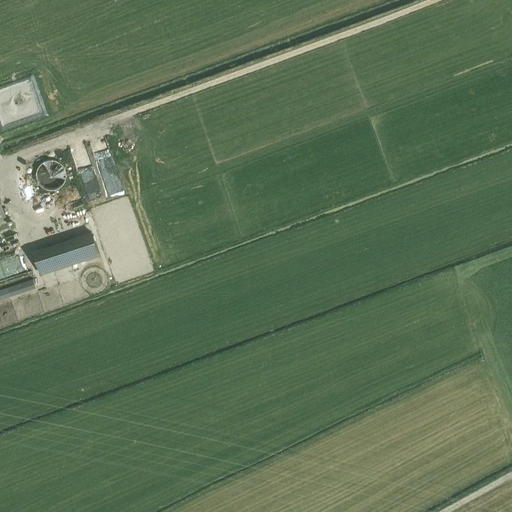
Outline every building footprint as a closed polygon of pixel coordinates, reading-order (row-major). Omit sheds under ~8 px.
[(88,140),(106,197),(122,192),(105,134),(88,140)] [(36,173),(36,175),(36,176),(36,177),(36,178),(37,179),(37,180),(38,182),(39,183),(40,185),(41,186),(42,187),(43,188),(45,189),(47,189),(48,190),(49,190),(52,190),(53,190),(55,189),(56,189),(57,189),(59,188),(60,187),(62,186),(63,184),(64,182),(65,181),(65,180),(66,179),(66,178),(66,177),(66,176),(66,175),(66,174),(66,173),(66,172),(66,171),(65,170),(65,169),(65,168),(64,167),(63,166),(62,164),(61,163),(59,162),(57,161),(56,160),(55,160),(53,160),(51,160),(49,160),(48,160),(47,160),(45,161),(43,162),(41,163),(40,164),(39,165),(39,166),(38,167),(38,168),(37,169),(37,170),(36,171),(36,172),(36,173)] [(95,175),(79,178),(81,190),(97,187),(95,175)] [(71,218),(83,214),(79,200),(59,206),(61,213),(68,210),(71,218)] [(90,229),(31,249),(40,274),(99,253),(90,229)] [(18,232),(0,236),(0,253),(23,247),(18,232)]
